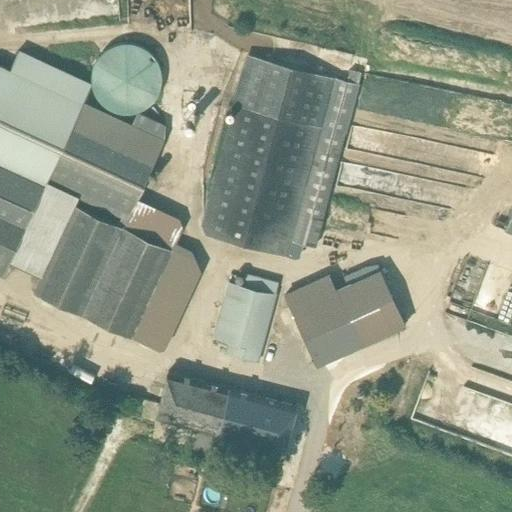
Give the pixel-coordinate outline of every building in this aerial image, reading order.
[(93,66),(91,77),(93,88),(98,98),(106,106),(116,111),(127,113),(138,111),(147,106),(155,98),(160,88),(162,77),(160,66),(155,56),(147,48),(138,43),(127,42),(116,43),(106,48),(98,56),(93,66)] [(0,274),(2,276),(45,182),(46,182),(47,180),(123,216),(119,224),(74,203),(33,291),(82,317),(154,347),(194,259),(173,249),(182,228),(175,224),(179,216),(137,197),(163,140),(160,139),(166,126),(137,112),(131,125),(83,102),(92,84),(19,49),(11,68),(0,62),(0,274)] [(348,78),(251,52),(205,232),(289,253),(292,240),(303,242),(317,245),(362,71),(351,68),(348,78)] [(300,257),(303,242),(292,240),(289,253),(288,254),(300,257)] [(382,268),(340,288),(333,273),(285,295),(317,364),(407,322),(382,268)] [(246,285),(227,280),(212,337),(231,341),(228,354),(260,362),(278,293),(276,292),(279,280),(249,271),(246,285)] [(157,416),(218,433),(229,390),(168,374),(157,416)] [(229,390),(218,433),(284,450),(295,408),(229,390)]
